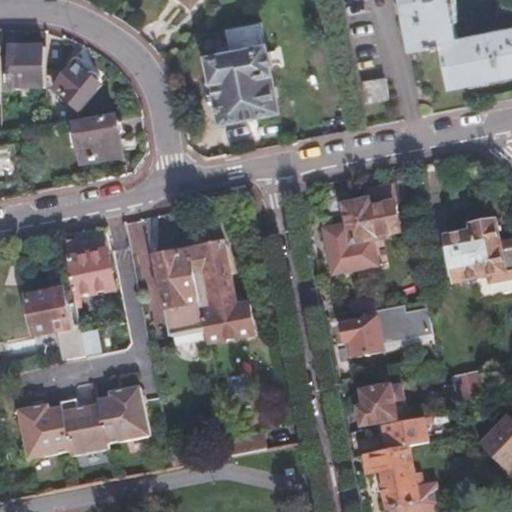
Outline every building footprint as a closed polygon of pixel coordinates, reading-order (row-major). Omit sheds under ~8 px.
[(511,26),(458,37),(451,0),(406,0),(415,47),(436,44),(437,49),(447,47),(454,84),(511,72),(511,26)] [(271,71),(277,70),(272,45),(266,46),(260,22),(229,29),(232,43),(228,44),(230,52),(213,56),(225,119),(278,110),(271,71)] [(24,56),(3,56),(3,101),(48,100),(47,49),(24,49),(24,56)] [(60,92),(85,113),(104,91),(101,83),(95,79),(89,78),(78,69),(71,78),(64,73),(57,82),(63,87),(60,92)] [(386,77),(366,81),(371,104),(390,101),(386,77)] [(116,124),(115,120),(76,127),(82,164),(123,157),(119,140),(124,135),(122,126),(116,124)] [(0,186),(19,183),(12,148),(0,150),(0,186)] [(401,233),(394,202),(371,207),(369,200),(342,206),(350,245),(378,239),(378,238),(401,233)] [(495,220),(445,230),(454,281),(504,271),(495,220)] [(76,240),(66,242),(77,298),(114,290),(107,253),(80,258),(76,240)] [(223,242),(190,250),(205,330),(208,341),(254,333),(247,301),(230,305),(229,298),(235,296),(223,242)] [(423,280),(416,245),(384,251),(391,284),(423,280)] [(205,330),(190,250),(154,258),(170,337),(205,330)] [(36,344),(71,336),(65,306),(72,304),(69,292),(64,293),(64,290),(28,297),(36,344)] [(360,313),(362,319),(376,317),(380,341),(415,335),(417,345),(434,341),(429,315),(409,319),(406,305),(360,313)] [(341,323),(347,357),(353,356),(356,357),(382,351),(380,341),(376,317),(362,319),(341,323)] [(442,386),(447,412),(457,409),(456,406),(474,402),(469,373),(452,376),(454,384),(442,386)] [(398,398),(395,385),(361,392),(365,407),(358,408),(362,426),(396,418),(392,399),(398,398)] [(108,445),(150,437),(140,387),(110,393),(111,398),(98,401),(99,406),(79,409),(77,400),(61,403),(62,408),(50,410),(49,405),(19,411),(29,460),(71,452),(72,457),(108,450),(108,445)] [(511,463),(511,411),(508,408),(480,437),(510,466),(511,463)] [(385,449),(408,445),(427,441),(425,424),(448,419),(447,412),(386,425),(387,430),(381,431),(385,449)] [(229,456),(268,448),(265,434),(227,441),(229,456)] [(414,480),(408,445),(385,449),(364,454),(369,475),(384,473),(386,487),(382,487),(387,510),(391,510),(391,511),(437,511),(441,507),(437,489),(432,486),(423,488),(422,479),(414,480)] [(168,450),(170,461),(179,459),(176,448),(168,450)]
